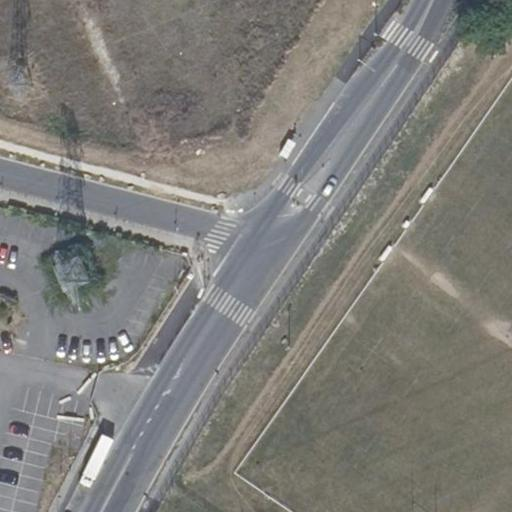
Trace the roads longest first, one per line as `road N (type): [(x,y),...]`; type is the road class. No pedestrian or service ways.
road 1 (unclassified): [(262,243),(318,204),(458,0)]
road 2 (unclassified): [(262,243),(105,511)]
road 3 (unclassified): [(416,0),(291,184),(262,243)]
road 4 (residential): [(262,243),(0,172)]
